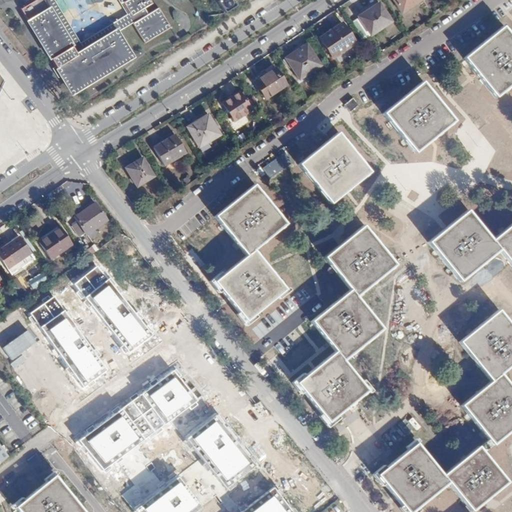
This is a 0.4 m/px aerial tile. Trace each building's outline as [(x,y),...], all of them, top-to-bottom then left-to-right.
[(45,0),(34,0),(21,8),(73,94),(135,57),(119,30),(78,54),(45,0)] [(121,0),(118,2),(127,16),(133,12),(136,17),(128,22),(141,43),(168,27),(155,6),(144,12),(141,7),(149,3),(147,0),(121,0)] [(216,0),(224,12),(243,0),(216,0)] [(425,0),(397,0),(405,12),(425,0)] [(380,6),(360,17),(371,36),(391,25),(380,6)] [(345,26),(320,41),(332,60),(357,45),(345,26)] [(511,38),(503,28),(465,59),(478,75),(497,99),(511,86),(511,38)] [(308,47),(287,60),(301,81),(322,68),(308,47)] [(278,69),(256,82),(266,99),(288,85),(278,69)] [(401,101),(385,114),(417,153),(432,141),(455,121),(423,82),(401,101)] [(241,95),(224,106),(235,123),(252,112),(241,95)] [(359,105),(353,98),(345,105),(351,112),(359,105)] [(208,115),(187,129),(200,148),(221,134),(208,115)] [(371,172),(339,134),(319,150),(300,166),(332,204),(348,192),(371,172)] [(176,139),(155,151),(165,168),(185,156),(176,139)] [(260,166),(267,178),(283,168),(277,156),(260,166)] [(142,158),(125,167),(136,186),(153,177),(142,158)] [(286,226),(253,186),(237,200),(215,218),(247,257),(215,282),(228,299),(246,321),(284,291),(264,265),(253,252),(286,226)] [(95,204),(73,218),(85,235),(106,222),(95,204)] [(511,225),(493,241),(468,212),(444,232),(430,244),(462,283),(500,252),(506,258),(511,265),(511,225)] [(325,260),(350,291),(311,323),(329,344),(337,353),(299,383),(331,423),(348,410),(369,393),(344,362),(382,330),(356,298),(395,266),(363,228),(344,244),(325,260)] [(50,237),(38,244),(50,261),(72,245),(61,229),(50,237)] [(7,247),(0,251),(0,262),(6,271),(29,255),(19,239),(7,247)] [(155,334),(100,263),(73,284),(128,355),(155,334)] [(33,290),(47,278),(40,270),(26,282),(33,290)] [(9,282),(17,292),(22,288),(15,278),(9,282)] [(109,370),(55,295),(28,315),(82,389),(109,370)] [(511,387),(501,374),(511,364),(511,326),(498,310),(460,342),(472,357),(493,381),(481,391),(462,407),(494,446),(511,431),(511,387)] [(443,342),(432,352),(441,362),(452,353),(443,342)] [(196,400),(173,370),(80,443),(103,473),(196,400)] [(187,439),(226,490),(255,467),(217,417),(187,439)] [(509,486),(480,451),(464,464),(445,480),(417,448),(395,465),(378,479),(404,511),(418,511),(449,487),(470,511),(477,511),(490,502),(509,486)] [(83,511),(54,476),(16,507),(19,511),(83,511)] [(195,511),(201,507),(178,478),(135,511),(195,511)] [(291,511),(273,488),(241,511),(291,511)]
